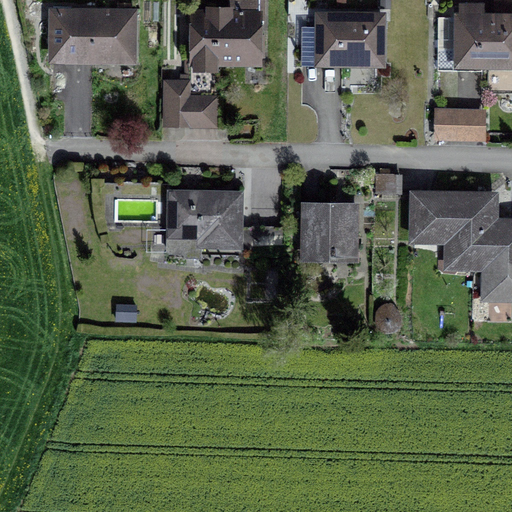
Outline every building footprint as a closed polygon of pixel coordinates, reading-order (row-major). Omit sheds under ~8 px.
[(136,14),(50,14),(50,71),(136,71),(136,14)] [(266,15),(191,15),(190,72),(266,72),(266,15)] [(387,16),(317,15),(316,72),(387,73),(387,16)] [(511,22),(457,21),(456,75),(511,75),(511,22)] [(190,85),(164,86),(165,134),(222,133),(221,98),(190,99),(190,85)] [(488,113),(437,113),(437,145),(488,145),(488,113)] [(244,195),(169,196),(170,246),(200,245),(200,255),(244,255),(244,195)] [(502,197),(414,196),(412,249),(450,250),(449,278),(485,279),(485,302),(511,302),(511,224),(501,224),(502,197)] [(362,209),(304,209),(304,268),(362,268),(362,209)]
